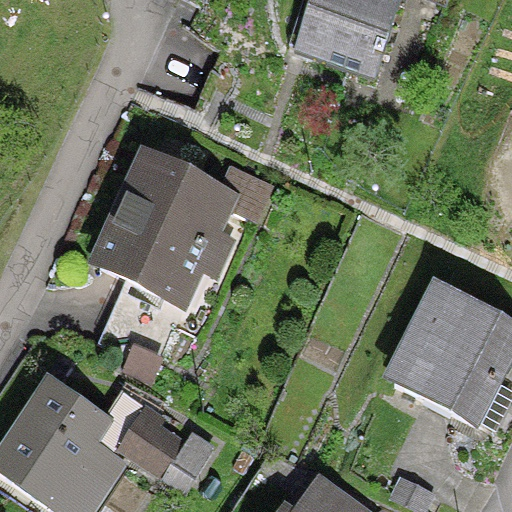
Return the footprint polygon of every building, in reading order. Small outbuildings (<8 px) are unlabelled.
[(301,0),(285,52),(291,54),(290,60),(371,86),(398,0),(301,0)] [(143,167),(94,273),(175,310),(193,271),(211,280),(226,247),(208,239),(220,213),(247,226),(262,192),(227,176),(216,200),(143,167)] [(511,333),(438,296),(390,390),(471,431),(511,350),(511,333)] [(109,463),(116,452),(133,426),(141,414),(118,398),(100,426),(48,392),(0,463),(0,483),(43,511),(44,511),(49,505),(60,511),(84,511),(114,466),(109,463)] [(163,445),(133,426),(116,452),(160,481),(169,467),(190,481),(207,455),(189,443),(185,449),(168,437),(163,445)] [(405,511),(420,511),(427,500),(398,486),(390,504),(405,511)] [(347,511),(314,490),(299,511),(347,511)]
